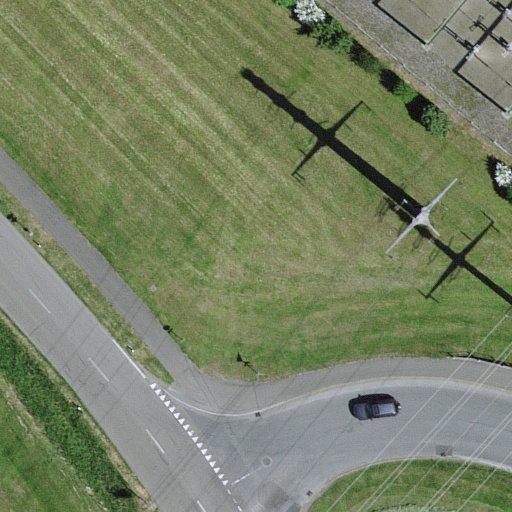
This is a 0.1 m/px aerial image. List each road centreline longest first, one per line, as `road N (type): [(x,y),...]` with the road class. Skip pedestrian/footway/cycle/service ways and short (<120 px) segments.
road 1 (unclassified): [(511,433),(453,421),(345,432),(199,506)]
road 2 (primary): [(199,506),(0,259)]
